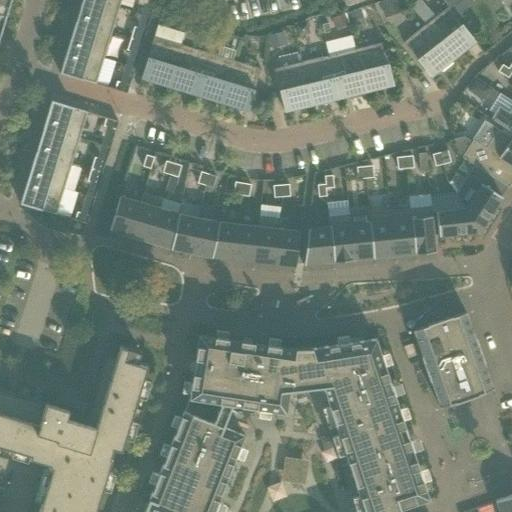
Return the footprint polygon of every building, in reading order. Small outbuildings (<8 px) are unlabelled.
[(0,0),(0,17),(5,19),(0,35),(0,38),(11,0),(0,0)] [(111,33),(118,8),(91,0),(81,0),(80,4),(75,22),(111,33)] [(400,13),(395,0),(385,0),(378,3),(383,19),(400,13)] [(424,0),(416,0),(411,3),(423,23),(434,17),(424,0)] [(511,0),(500,0),(506,6),(507,6),(511,12),(511,0)] [(165,4),(162,14),(171,16),(174,6),(165,4)] [(475,42),(447,8),(425,25),(453,60),(466,49),(464,47),(472,40),(474,43),(475,42)] [(346,13),(350,23),(363,19),(359,9),(346,13)] [(344,14),(332,19),(336,30),(348,26),(344,14)] [(190,17),(183,38),(195,42),(200,27),(190,17)] [(67,48),(103,59),(111,33),(75,22),(67,48)] [(307,22),(295,26),(298,37),(310,34),(307,22)] [(437,68),(440,70),(453,60),(425,25),(403,43),(431,78),(432,77),(430,74),(437,68)] [(133,27),(130,39),(138,41),(141,30),(133,27)] [(287,45),(283,32),(267,36),(271,49),(287,45)] [(152,83),(167,87),(180,45),(154,37),(141,79),(142,80),(143,76),(153,79),(152,83)] [(134,53),(138,41),(130,39),(126,51),(134,53)] [(381,85),(384,84),(391,83),(392,86),(393,86),(382,43),(355,50),(366,93),(382,89),(381,85)] [(167,87),(184,92),(185,89),(195,92),(193,95),(194,95),(207,53),(180,45),(167,87)] [(103,59),(67,48),(59,74),(90,83),(95,85),(103,59)] [(349,97),(366,93),(355,50),(328,56),(339,99),(339,96),(348,93),(349,97)] [(204,99),(221,104),(234,61),(207,53),(194,95),(195,96),(196,92),(205,95),(204,99)] [(301,63),(312,106),(328,102),(328,99),(337,96),(338,100),(339,99),(328,56),(301,63)] [(247,108),(246,111),(247,112),(262,70),(234,61),(221,104),(237,108),(238,105),(247,108)] [(296,110),(312,106),(301,63),(274,70),(284,113),(286,112),(285,109),(295,107),(296,110)] [(508,78),(511,71),(508,69),(502,65),(497,72),(508,78)] [(474,80),(467,91),(483,101),(490,90),(474,80)] [(128,86),(117,82),(115,89),(114,89),(113,90),(126,94),(129,85),(128,85),(128,86)] [(79,139),(87,112),(51,101),(43,128),(79,139)] [(491,119),(511,132),(511,108),(509,113),(499,107),(491,119)] [(103,126),(115,130),(116,129),(118,122),(105,118),(103,126)] [(511,181),(511,138),(485,121),(471,142),(462,157),(508,187),(511,181)] [(71,164),(79,139),(43,128),(36,153),(71,164)] [(462,157),(471,142),(463,137),(453,140),(462,157)] [(447,151),(439,153),(443,165),(451,163),(447,151)] [(28,178),(64,189),(71,164),(36,153),(28,178)] [(439,153),(431,155),(435,167),(443,165),(439,153)] [(418,154),(420,172),(427,172),(426,154),(418,154)] [(142,167),(150,169),(154,158),(146,155),(142,167)] [(404,157),(405,169),(413,168),(412,156),(404,157)] [(405,169),(404,157),(396,158),(397,170),(405,169)] [(102,160),(94,158),(91,169),(99,172),(102,160)] [(170,175),(173,164),(166,161),(162,173),(170,175)] [(170,175),(178,178),(181,166),(173,164),(170,175)] [(372,166),(364,167),(365,179),(373,178),(372,166)] [(357,180),(365,179),(364,167),(356,168),(357,180)] [(466,211),(480,234),(508,189),(474,168),(456,196),(466,211)] [(87,181),(95,184),(99,172),(90,170),(87,181)] [(197,184),(205,186),(208,174),(201,172),(197,184)] [(205,186),(213,188),(216,177),(208,174),(205,186)] [(332,176),(324,177),(325,185),(325,189),(333,188),(332,176)] [(28,178),(20,204),(56,215),(64,189),(28,178)] [(241,196),(243,184),(235,182),(233,194),(241,196)] [(241,196),(249,197),(251,185),(243,184),(241,196)] [(282,197),(281,185),(273,186),(274,198),(282,197)] [(282,197),(290,197),(289,185),(281,185),(282,197)] [(325,185),(317,185),(318,198),(326,197),(325,189),(325,185)] [(140,203),(130,237),(150,243),(160,209),(163,199),(143,193),(140,203)] [(130,237),(140,203),(120,197),(110,231),(130,237)] [(261,204),(259,215),(277,217),(279,207),(261,204)] [(431,207),(409,209),(414,254),(435,252),(431,207)] [(170,249),(179,215),(179,214),(160,209),(150,243),(170,249)] [(409,209),(389,211),(393,256),(414,254),(409,209)] [(369,213),(368,213),(369,223),(370,223),(374,258),(393,256),(389,211),(369,213)] [(466,211),(436,215),(439,239),(480,234),(466,211)] [(77,212),(74,221),(87,225),(89,216),(77,212)] [(198,219),(179,215),(170,249),(191,254),(198,219)] [(328,217),(327,217),(328,227),(329,227),(333,262),(352,261),(349,225),(350,225),(349,215),(348,215),(328,217)] [(274,265),(279,229),(278,229),(279,219),(259,217),(258,227),(254,262),(274,265)] [(198,219),(191,254),(212,258),(212,257),(218,223),(198,219)] [(233,260),(237,225),(218,222),(218,223),(212,257),(233,260)] [(350,225),(349,225),(352,261),(374,258),(370,223),(369,223),(350,225)] [(254,262),(258,227),(237,225),(233,260),(254,262)] [(307,229),(303,265),(305,265),(333,262),(329,227),(328,227),(307,229)] [(299,232),(279,229),(274,265),(295,267),(299,232)] [(442,317),(433,320),(434,322),(426,325),(427,326),(412,331),(422,357),(421,357),(429,382),(430,382),(439,408),(453,403),(454,404),(479,395),(478,395),(493,390),(483,363),(484,363),(475,338),(465,312),(451,317),(451,316),(443,319),(442,317)] [(400,511),(400,510),(429,500),(375,339),(311,349),(294,349),(294,350),(198,335),(188,399),(149,500),(148,500),(143,511),(400,511)] [(95,511),(103,490),(107,474),(112,460),(109,459),(112,449),(121,452),(121,451),(125,438),(130,423),(138,397),(142,381),(147,367),(137,365),(140,354),(119,347),(116,358),(105,355),(84,425),(65,419),(68,411),(3,391),(0,389),(0,447),(29,456),(28,460),(30,460),(31,457),(32,454),(50,460),(50,462),(48,469),(51,470),(48,479),(44,494),(38,511),(95,511)] [(498,511),(511,511),(511,495),(495,501),(498,511)]
